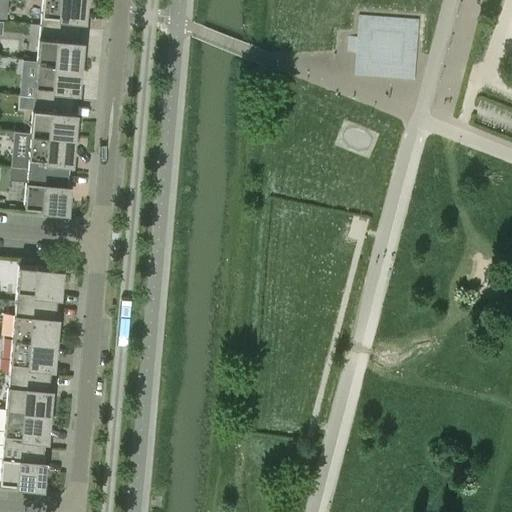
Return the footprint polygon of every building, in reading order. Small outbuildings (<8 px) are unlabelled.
[(41,0),(39,24),(82,28),(84,0),(41,0)] [(39,24),(36,60),(79,63),(82,28),(39,24)] [(36,60),(33,95),(76,99),(79,63),(36,60)] [(33,95),(30,131),(72,135),(76,99),(33,95)] [(30,131),(26,167),(69,171),(72,135),(30,131)] [(66,208),(69,171),(26,167),(23,204),(66,208)] [(18,263),(15,299),(57,303),(61,267),(18,263)] [(57,303),(15,299),(11,335),(54,339),(57,303)] [(11,335),(8,371),(51,375),(54,339),(11,335)] [(8,371),(5,407),(48,411),(51,375),(8,371)] [(48,411),(5,407),(2,443),(44,447),(48,411)] [(44,447),(2,443),(0,461),(0,479),(41,483),(44,447)]
